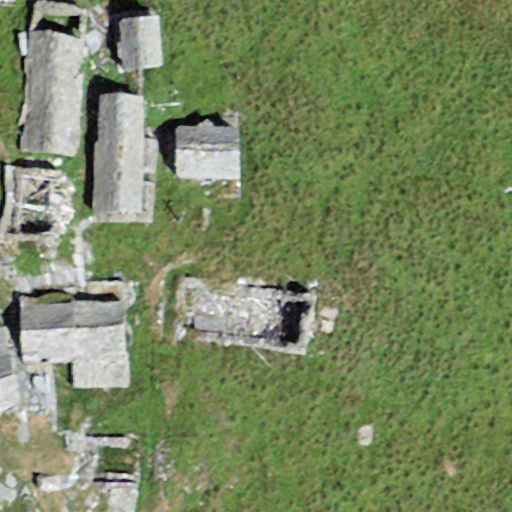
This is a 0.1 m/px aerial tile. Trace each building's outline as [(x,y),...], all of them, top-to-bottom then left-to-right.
[(161,22),(123,19),(120,69),(158,71),(161,22)] [(69,38),(33,33),(20,149),(56,153),(69,38)] [(143,103),(102,100),(96,194),(137,196),(143,103)] [(236,124),(178,125),(180,194),(238,193),(236,124)] [(70,180),(13,174),(5,244),(62,250),(70,180)] [(310,302),(190,279),(179,333),(299,357),(310,302)] [(118,323),(20,325),(21,367),(119,366),(118,323)]
